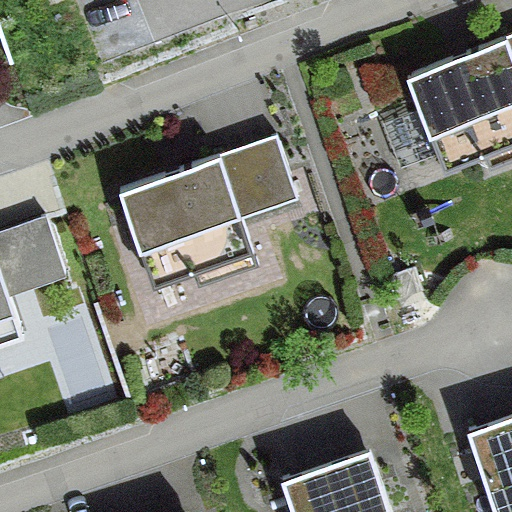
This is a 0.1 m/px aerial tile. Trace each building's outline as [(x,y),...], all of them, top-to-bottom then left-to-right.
[(511,29),(403,68),(434,157),(511,129),(511,29)] [(210,146),(110,181),(144,278),(244,242),(210,146)] [(391,298),(418,288),(410,266),(383,277),(391,298)] [(0,280),(0,328),(15,324),(0,280)] [(488,511),(495,511),(511,506),(511,404),(457,423),(488,511)] [(383,511),(359,441),(269,473),(283,511),(383,511)]
